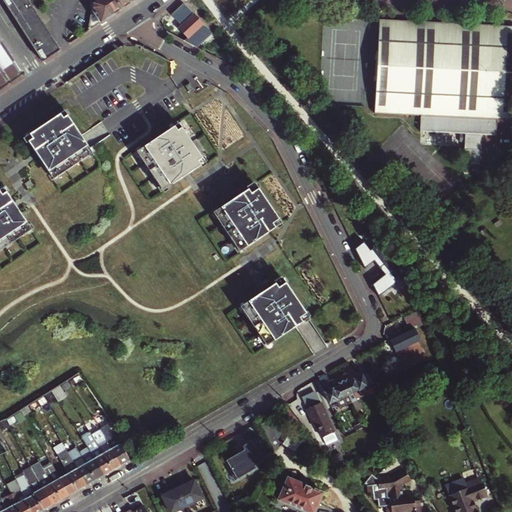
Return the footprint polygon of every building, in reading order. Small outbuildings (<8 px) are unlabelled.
[(2,0),(43,62),(60,50),(56,43),(27,0),(2,0)] [(88,28),(89,30),(121,8),(115,0),(95,0),(91,3),(89,21),(88,28)] [(115,0),(121,8),(133,0),(115,0)] [(195,43),(209,31),(194,16),(187,22),(177,12),(171,18),(195,43)] [(242,28),(246,32),(257,21),(253,17),(242,28)] [(496,120),(511,120),(511,26),(379,20),(374,114),(420,116),(419,132),(464,135),(463,165),(479,166),(481,135),(496,136),(496,120)] [(8,49),(4,43),(0,37),(0,90),(25,74),(8,49)] [(187,87),(192,94),(196,92),(191,84),(187,87)] [(65,109),(26,136),(55,180),(94,152),(65,109)] [(185,118),(135,152),(163,193),(180,181),(213,159),(185,118)] [(256,183),(212,211),(241,252),(284,224),(256,183)] [(3,188),(0,189),(0,250),(32,230),(3,188)] [(371,235),(355,246),(364,265),(374,258),(379,265),(389,258),(371,235)] [(372,282),(379,296),(403,275),(390,258),(379,266),(385,272),(372,282)] [(278,282),(244,304),(247,309),(243,312),(254,328),(257,327),(260,331),(258,333),(264,342),(268,339),(271,344),(296,327),(304,321),(302,317),(306,314),(285,283),(281,286),(278,282)] [(430,325),(446,317),(443,310),(428,319),(430,325)] [(391,342),(393,346),(404,370),(426,360),(418,343),(413,345),(408,335),(391,342)] [(352,374),(342,378),(350,395),(348,396),(352,404),(356,415),(362,412),(357,400),(368,396),(365,389),(373,386),(367,376),(359,379),(357,376),(353,376),(352,374)] [(319,382),(322,387),(330,383),(326,375),(318,378),(319,382)] [(333,412),(352,404),(348,396),(350,395),(342,378),(330,383),(322,387),(324,392),(333,412)] [(322,387),(319,382),(313,385),(315,391),(322,387)] [(58,402),(66,397),(59,386),(51,391),(58,402)] [(338,443),(321,404),(319,405),(316,400),(306,405),(308,411),(306,412),(314,430),(317,428),(326,448),(338,443)] [(23,416),(32,411),(29,405),(20,411),(23,416)] [(121,466),(130,461),(116,440),(120,438),(111,424),(101,430),(121,466)] [(112,471),(121,466),(101,430),(100,429),(90,435),(112,471)] [(104,476),(112,471),(90,435),(88,433),(81,438),(87,449),(104,476)] [(227,462),(238,481),(257,469),(256,467),(264,462),(261,456),(269,451),(261,437),(252,442),(243,447),(245,451),(227,462)] [(60,459),(68,455),(65,449),(57,453),(60,459)] [(96,480),(104,476),(87,449),(79,453),(96,480)] [(86,486),(96,480),(79,453),(70,458),(86,486)] [(78,491),(86,486),(70,458),(68,455),(60,459),(63,465),(78,491)] [(61,501),(43,468),(39,461),(30,466),(32,468),(53,505),(61,501)] [(69,496),(78,491),(63,465),(58,468),(54,462),(51,464),(69,496)] [(61,501),(69,496),(51,464),(43,468),(61,501)] [(44,510),(53,505),(32,468),(23,473),(25,475),(28,481),(27,481),(44,510)] [(412,481),(406,471),(394,478),(380,478),(380,483),(369,483),(369,493),(374,493),(374,498),(377,498),(377,505),(385,505),(385,511),(421,511),(421,504),(413,504),(413,497),(403,498),(402,486),(412,481)] [(369,483),(380,483),(380,478),(375,472),(366,481),(369,483)] [(32,511),(41,511),(44,510),(27,481),(28,481),(25,475),(16,480),(20,489),(32,511)] [(170,488),(162,492),(164,495),(163,496),(170,511),(172,511),(203,498),(194,481),(193,481),(192,477),(184,481),(186,485),(172,492),(170,488)] [(280,501),(307,511),(316,511),(324,493),(289,478),(280,501)] [(488,499),(481,480),(467,485),(469,490),(451,497),(456,511),(477,511),(475,504),(488,499)] [(20,511),(32,511),(20,489),(11,494),(20,511)] [(8,511),(20,511),(11,494),(1,499),(8,511)] [(0,511),(8,511),(1,499),(0,499),(0,511)]
